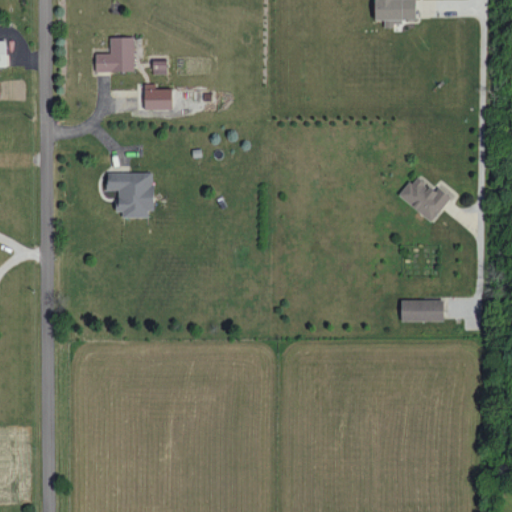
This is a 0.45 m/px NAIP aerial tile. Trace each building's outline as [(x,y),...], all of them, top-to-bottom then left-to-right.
[(415,0),(400,0),(375,0),(375,20),(384,20),(384,28),(395,28),(395,21),(416,21),(415,0)] [(133,36),(110,37),(110,53),(95,53),(96,71),(134,71),(133,36)] [(167,75),(167,61),(153,60),(152,74),(167,75)] [(172,109),(171,89),(155,89),(155,83),(144,83),(145,109),(172,109)] [(154,210),(154,173),(107,173),(107,190),(118,190),(117,216),(148,216),(148,210),(154,210)] [(399,196),(431,222),(452,197),(439,187),(436,190),(417,174),(399,196)] [(401,321),(444,322),(444,300),(402,299),(401,321)]
